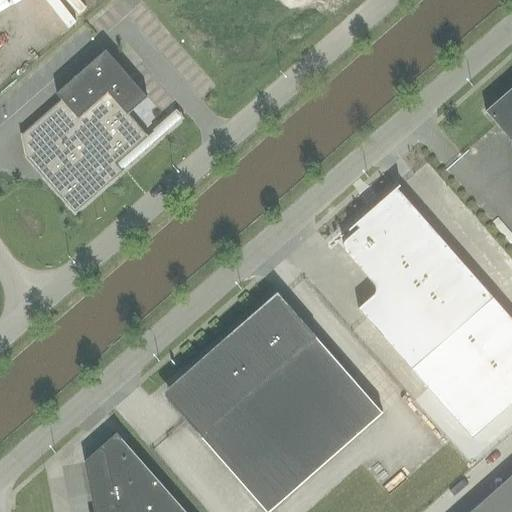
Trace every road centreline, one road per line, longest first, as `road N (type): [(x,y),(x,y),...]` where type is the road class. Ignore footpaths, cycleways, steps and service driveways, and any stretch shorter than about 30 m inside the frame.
road 1 (unclassified): [(511,27),(0,482)]
road 2 (unclassified): [(39,301),(386,0)]
